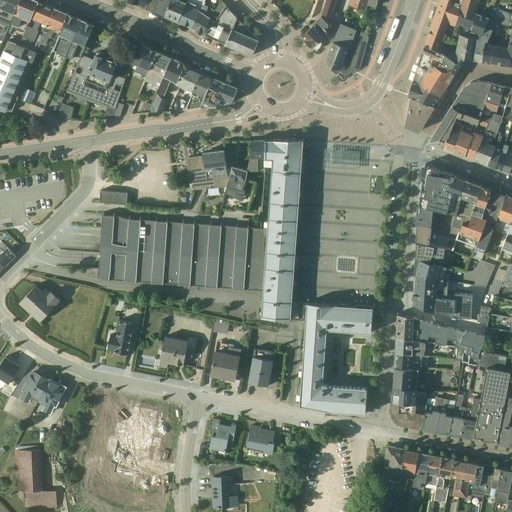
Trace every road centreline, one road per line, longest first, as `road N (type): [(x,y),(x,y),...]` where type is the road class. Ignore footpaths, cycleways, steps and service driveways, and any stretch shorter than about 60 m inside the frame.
road 1 (residential): [(399,145),(379,429)]
road 2 (residential): [(0,318),(64,365),(199,395)]
road 3 (residential): [(0,280),(86,187),(85,142)]
road 4 (residential): [(227,61),(82,0)]
road 5 (tertiary): [(85,142),(238,117)]
road 6 (residential): [(399,145),(415,149),(464,75),(511,78)]
road 7 (residential): [(379,429),(511,454)]
